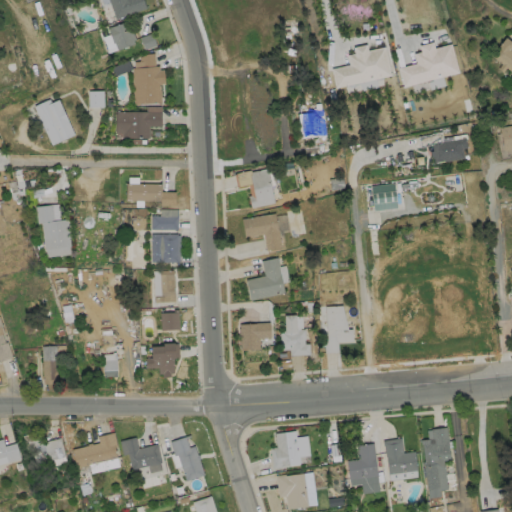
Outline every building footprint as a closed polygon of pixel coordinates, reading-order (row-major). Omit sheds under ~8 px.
[(142,0),(145,7),(115,19),(108,0),(142,0)] [(132,40),(134,44),(116,49),(114,42),(112,43),(107,28),(128,21),(135,39),(132,40)] [(102,37),(107,53),(115,50),(109,34),(102,37)] [(144,50),(154,46),(150,34),(140,37),(144,50)] [(511,44),(510,47),(510,48),(508,50),(511,53),(511,73),(505,68),(501,73),(497,69),(501,64),(487,54),(494,46),(497,48),(504,38),(511,44)] [(432,42),(433,48),(450,44),(458,73),(402,87),(397,68),(415,64),(413,54),(420,52),(418,46),(432,42)] [(365,45),(367,51),(383,47),(390,76),(334,89),(330,69),(348,65),(346,55),(353,54),(352,48),(365,45)] [(154,53),(155,66),(158,66),(158,69),(163,69),(164,83),(159,84),(160,102),(133,104),(131,68),(134,67),(133,61),(139,61),(139,57),(147,53),(154,53)] [(103,106),(103,90),(87,91),(88,107),(103,106)] [(48,99),(50,103),(57,100),(73,135),(50,145),(33,106),(48,99)] [(319,104),(320,110),(321,110),(325,136),(299,139),(296,117),(297,117),(296,114),(310,112),(311,116),(313,116),(312,109),(314,109),(314,104),(319,104)] [(160,111),(160,126),(148,126),(148,138),(122,137),(122,133),(115,133),(115,111),(160,111)] [(511,149),(502,151),(498,127),(511,124),(511,149)] [(461,148),(463,158),(434,163),(433,156),(430,156),(430,151),(432,151),(431,143),(465,137),(467,147),(461,148)] [(266,168),(274,202),(250,208),(248,195),(249,195),(247,185),(236,187),(233,174),(235,174),(235,173),(250,170),(250,171),(266,168)] [(174,192),(174,206),(159,205),(159,201),(124,200),(125,183),(160,184),(160,192),(174,192)] [(395,207),(372,210),(369,186),(393,183),(395,207)] [(57,204),(59,220),(66,219),(69,246),(67,246),(68,254),(45,257),(44,249),(43,249),(40,223),(36,224),(34,206),(57,204)] [(274,213),(277,230),(278,230),(281,247),(265,250),(263,234),(244,237),(241,219),(274,213)] [(176,215),(176,229),(150,229),(150,215),(176,215)] [(176,234),(176,261),(150,261),(150,234),(176,234)] [(284,292),(250,300),(245,279),(264,275),(261,260),(277,257),(280,273),(279,273),(284,292)] [(172,270),(172,277),(173,277),(173,286),(172,286),(173,294),(174,294),(174,301),(153,302),(152,271),(172,270)] [(342,305),(347,329),(352,329),(352,341),(338,341),(338,352),(324,352),(323,337),(326,337),(325,306),(342,305)] [(178,329),(178,312),(159,312),(160,330),(178,329)] [(295,315),(296,329),(304,329),(305,339),(304,339),(304,343),(309,343),(309,354),(289,355),(289,349),(280,350),(279,331),(284,330),(284,315),(295,315)] [(1,334),(4,342),(6,342),(11,357),(0,360),(0,322),(3,333),(1,334)] [(258,338),(259,349),(240,350),(239,344),(238,328),(239,328),(239,324),(256,323),(256,322),(269,322),(270,337),(258,338)] [(173,343),(173,344),(177,344),(178,357),(174,358),(174,359),(172,359),(173,373),(169,373),(169,377),(161,377),(161,374),(157,374),(157,367),(145,368),(144,358),(150,358),(150,346),(162,346),(162,343),(173,343)] [(56,383),(42,384),(40,346),(64,345),(65,358),(55,359),(56,383)] [(115,361),(116,377),(112,377),(112,376),(103,376),(102,361),(115,361)] [(446,441),(449,459),(442,460),(445,484),(446,484),(446,487),(446,488),(446,489),(438,490),(439,496),(427,498),(422,461),(423,461),(420,444),(420,445),(419,440),(431,438),(430,429),(445,427),(447,441),(446,441)] [(281,467),(271,468),(269,447),(275,447),(274,433),(294,430),(299,463),(281,466),(281,467)] [(38,431),(41,443),(59,438),(64,456),(34,464),(30,448),(26,450),(22,435),(38,431)] [(113,432),(116,446),(114,447),(118,464),(77,475),(71,449),(87,445),(87,444),(91,443),(91,444),(98,443),(97,436),(113,432)] [(185,438),(188,447),(194,446),(196,455),(198,454),(199,459),(198,459),(203,475),(185,481),(180,466),(176,455),(173,456),(169,441),(189,435),(190,437),(185,438)] [(135,437),(137,448),(156,444),(160,462),(159,463),(161,470),(148,473),(147,465),(131,469),(127,454),(122,455),(119,441),(135,437)] [(400,438),(402,453),(414,451),(416,470),(387,474),(383,446),(382,440),(400,438)] [(0,439),(2,439),(4,446),(15,443),(19,458),(0,463),(0,439)] [(377,476),(348,479),(345,460),(357,459),(355,445),(373,443),(374,446),(373,446),(377,476)] [(302,473),(307,506),(286,509),(284,496),(277,496),(275,475),(285,474),(285,475),(302,473)] [(214,511),(194,511),(191,502),(209,495),(214,511)]
